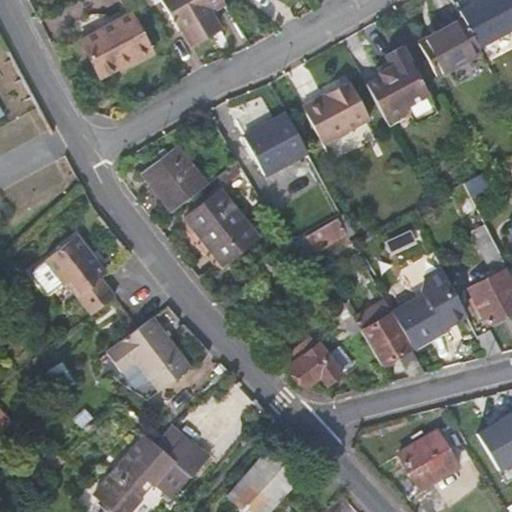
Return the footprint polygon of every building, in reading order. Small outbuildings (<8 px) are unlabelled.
[(218,26),(210,12),(225,3),(222,0),(160,0),(178,30),(181,29),(190,43),(198,42),(213,33),(211,29),(218,26)] [(480,46),(511,30),(511,0),(471,0),(460,6),(480,46)] [(130,13),(80,41),(100,77),(120,66),(119,63),(129,58),(131,64),(152,53),(130,13)] [(463,18),(418,43),(436,76),(481,52),(463,18)] [(428,94),(401,45),(384,54),(390,65),(378,72),(379,75),(365,83),(386,122),(407,111),(405,107),(428,94)] [(349,81),(302,106),(322,144),(369,118),(349,81)] [(306,151),(286,113),(243,137),(263,174),(306,151)] [(175,146),(141,172),(171,211),(205,185),(175,146)] [(463,183),(470,196),(494,183),(486,170),(463,182),(463,183)] [(452,189),(472,229),(484,223),(470,196),(463,183),(452,189)] [(219,190),(185,217),(222,264),(256,238),(219,190)] [(345,244),(351,241),(336,217),(304,234),(310,244),(314,251),(340,236),(345,244)] [(484,223),(472,229),(470,230),(488,265),(497,273),(468,288),(472,296),(468,299),(473,311),(478,308),(486,324),(511,310),(511,285),(504,270),(507,269),(484,223)] [(286,256),(310,244),(304,234),(286,244),(281,246),(286,256)] [(106,273),(76,236),(45,260),(65,286),(71,281),(80,292),(76,295),(91,314),(114,296),(100,278),(106,273)] [(281,246),(267,254),(272,264),(286,256),(281,246)] [(411,348),(448,327),(447,325),(453,321),(465,314),(441,267),(423,277),(419,289),(423,295),(391,312),(411,348)] [(238,292),(248,305),(270,289),(260,275),(238,292)] [(384,300),(352,318),(359,331),(391,312),(384,300)] [(352,318),(349,312),(340,317),(360,353),(368,348),(359,331),(352,318)] [(391,312),(359,331),(368,348),(379,366),(399,355),(411,348),(391,312)] [(189,367),(152,317),(137,328),(120,341),(106,352),(121,372),(136,361),(159,391),(189,367)] [(293,317),(280,327),(291,341),(304,332),(293,317)] [(489,329),(476,335),(487,357),(501,353),(489,329)] [(282,357),(302,385),(306,387),(319,376),(326,385),(352,365),(338,346),(326,355),(318,343),(316,344),(310,336),(282,357)] [(411,348),(399,355),(410,376),(425,372),(411,348)] [(499,470),(511,462),(511,409),(476,430),(499,470)] [(0,412),(0,433),(11,424),(0,412)] [(437,431),(398,454),(419,489),(457,465),(437,431)] [(115,511),(128,511),(172,462),(190,477),(208,456),(184,436),(165,457),(143,437),(94,493),(115,511)] [(19,442),(12,449),(34,472),(40,467),(19,442)] [(299,477),(267,449),(234,487),(227,495),(245,511),(268,511),(283,495),(299,477)] [(63,460),(56,452),(44,463),(51,470),(63,460)]
